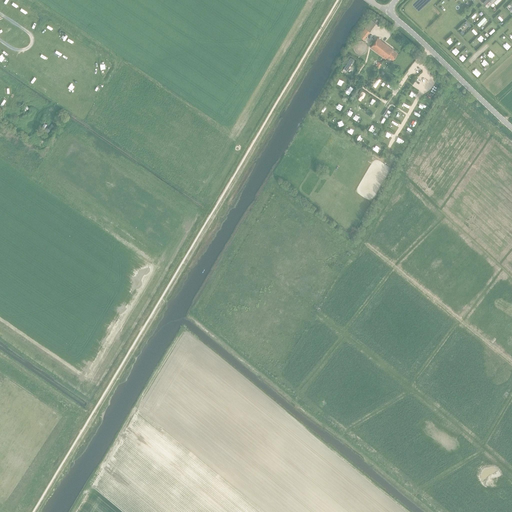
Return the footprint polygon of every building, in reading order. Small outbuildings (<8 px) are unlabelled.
[(359,37),(364,40),(370,32),(369,32),(376,23),(371,20),(365,29),(359,37)] [(390,58),(393,60),(398,54),(378,38),(370,48),(385,59),(387,57),(389,59),(390,58)] [(343,68),(346,70),(353,60),(351,58),(343,68)] [(377,84),(383,76),(380,74),(374,81),(377,84)] [(363,93),(360,97),(369,104),(372,101),(363,93)]
